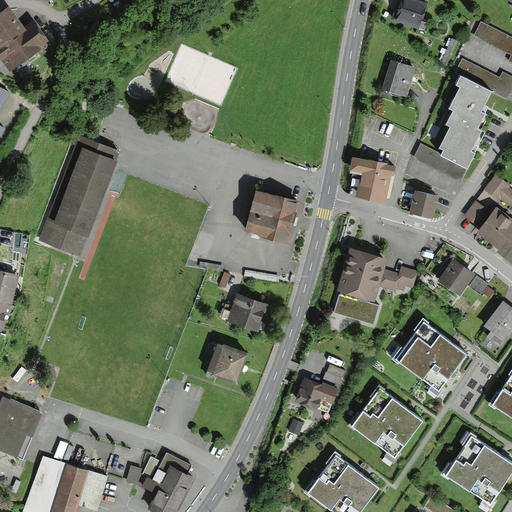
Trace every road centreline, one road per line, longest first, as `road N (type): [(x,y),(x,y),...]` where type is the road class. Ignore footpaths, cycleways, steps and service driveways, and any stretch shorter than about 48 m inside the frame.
road 1 (tertiary): [(327,196),(268,392),(203,511)]
road 2 (tertiary): [(361,0),(327,196)]
road 3 (residential): [(0,182),(63,49),(58,17)]
road 4 (residential): [(445,229),(511,120)]
road 5 (residential): [(445,229),(327,196)]
